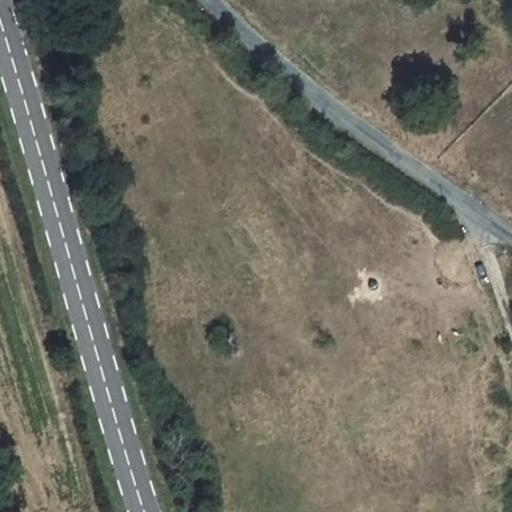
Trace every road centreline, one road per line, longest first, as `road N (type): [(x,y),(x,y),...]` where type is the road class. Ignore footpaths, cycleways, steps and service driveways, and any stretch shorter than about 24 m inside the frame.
road 1 (secondary): [(164,511),(0,35)]
road 2 (unclassified): [(192,0),(343,125),(511,244)]
